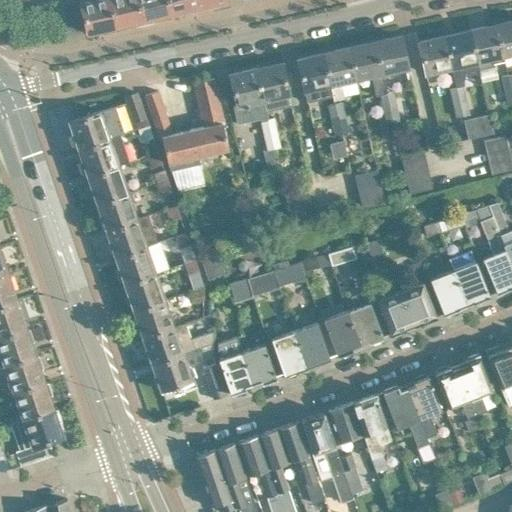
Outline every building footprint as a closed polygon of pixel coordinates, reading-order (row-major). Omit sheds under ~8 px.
[(116,28),(109,0),(79,0),(79,1),(87,33),(89,32),(97,31),(99,30),(99,31),(116,28)] [(142,21),(137,0),(109,0),(116,28),(131,24),(130,23),(132,23),(142,21)] [(170,15),(166,0),(137,0),(142,21),(151,19),(154,18),(154,19),(170,15)] [(197,8),(195,0),(166,0),(170,15),(186,12),(186,10),(197,8)] [(511,19),(496,24),(503,54),(511,52),(511,19)] [(503,54),(496,24),(470,29),(478,64),(479,68),(494,65),(493,62),(504,60),(503,54)] [(478,64),(470,29),(444,35),(451,66),(456,86),(462,115),(470,113),(463,84),(466,66),(478,64)] [(401,35),(374,41),(382,73),(408,67),(401,35)] [(451,66),(444,35),(418,41),(425,72),(451,66)] [(382,73),(374,41),(349,47),(356,78),(371,75),(376,95),(380,93),(387,123),(393,121),(386,92),(382,73)] [(356,78),(349,47),(323,53),(333,96),(334,100),(344,98),(340,82),(356,78)] [(333,96),(323,53),(297,59),(304,90),(307,102),(333,96)] [(282,62),(256,68),(265,111),(291,105),(282,62)] [(265,111),(256,68),(229,74),(236,104),(232,105),(236,123),(260,118),(267,150),(274,148),(267,119),(265,111)] [(511,103),(511,96),(507,74),(501,76),(507,104),(511,103)] [(214,77),(193,82),(204,126),(172,133),(163,135),(162,137),(168,163),(171,170),(201,163),(199,155),(229,148),(223,122),(224,122),(214,77)] [(462,115),(456,86),(448,88),(455,116),(462,115)] [(392,90),(386,92),(393,121),(399,120),(392,90)] [(172,133),(157,91),(144,94),(159,137),(162,137),(163,135),(172,133)] [(148,125),(137,92),(125,96),(124,96),(131,117),(134,116),(138,129),(148,125)] [(341,103),(335,105),(342,133),(349,132),(341,103)] [(342,133),(335,105),(329,106),(335,135),(342,133)] [(124,133),(115,107),(100,112),(99,111),(69,121),(73,132),(72,132),(73,135),(71,135),(75,147),(77,146),(77,149),(78,148),(79,149),(120,135),(120,134),(124,133)] [(273,118),(267,119),(274,148),(280,147),(273,118)] [(153,137),(148,125),(138,129),(142,140),(153,137)] [(129,161),(120,135),(79,149),(82,159),(81,159),(82,161),(80,162),(84,174),(86,173),(86,175),(87,175),(88,176),(119,166),(118,165),(129,161)] [(506,135),(495,137),(482,140),(485,152),(508,147),(506,135)] [(511,158),(509,150),(508,147),(485,152),(487,163),(511,158)] [(162,164),(158,152),(148,155),(152,166),(162,164)] [(428,165),(425,154),(402,159),(404,170),(428,165)] [(511,169),(511,164),(511,163),(511,158),(487,163),(490,174),(511,169)] [(430,175),(428,165),(404,170),(407,181),(430,175)] [(128,192),(119,166),(88,176),(91,185),(90,186),(91,188),(89,189),(93,200),(95,200),(96,202),(97,201),(97,202),(128,192)] [(379,182),(377,171),(353,176),(356,187),(379,182)] [(433,187),(430,175),(407,181),(410,192),(433,187)] [(171,191),(168,179),(156,182),(161,195),(171,191)] [(381,193),(379,182),(356,187),(358,198),(381,193)] [(310,197),(308,186),(284,191),(287,202),(310,197)] [(137,219),(128,192),(97,202),(101,213),(99,213),(100,215),(99,216),(102,226),(104,226),(104,228),(106,228),(107,230),(137,219)] [(384,204),(381,193),(358,198),(360,209),(384,204)] [(313,207),(310,197),(287,202),(289,213),(313,207)] [(508,231),(497,201),(487,202),(488,205),(491,215),(499,234),(508,231)] [(491,215),(488,205),(477,209),(480,219),(491,215)] [(181,218),(177,206),(166,209),(170,222),(181,218)] [(315,219),(313,207),(289,213),(292,224),(315,219)] [(439,232),(466,224),(462,214),(436,222),(439,232)] [(157,240),(149,215),(137,219),(107,230),(110,239),(108,240),(109,242),(108,242),(111,253),(113,253),(114,255),(115,254),(146,244),(157,240)] [(511,286),(511,268),(499,234),(491,215),(480,219),(494,253),(482,258),(497,293),(499,292),(500,294),(510,290),(509,288),(511,286)] [(439,232),(436,222),(424,225),(428,235),(439,232)] [(511,228),(508,231),(499,234),(511,268),(511,228)] [(189,243),(185,231),(174,234),(179,247),(189,243)] [(384,254),(382,248),(379,238),(367,242),(371,257),(384,254)] [(155,271),(146,244),(115,254),(119,266),(117,266),(118,268),(116,269),(120,280),(122,279),(123,282),(124,281),(124,282),(155,271)] [(331,264),(355,256),(352,246),(327,254),(331,264)] [(449,260),(453,270),(466,305),(476,301),(478,304),(488,300),(486,297),(489,296),(488,295),(475,261),(472,251),(449,260)] [(304,272),(331,264),(327,254),(300,262),(304,272)] [(208,278),(219,275),(214,257),(202,261),(208,278)] [(198,270),(193,258),(184,262),(188,273),(198,270)] [(306,277),(304,272),(300,262),(275,269),(280,284),(306,277)] [(280,284),(275,269),(247,278),(252,293),(280,284)] [(466,305),(453,270),(430,278),(444,314),(445,313),(447,316),(457,312),(455,309),(466,305)] [(164,297),(155,271),(124,282),(128,293),(126,293),(127,296),(126,296),(129,307),(131,306),(132,308),(133,308),(133,309),(164,297)] [(9,273),(7,274),(0,276),(0,306),(16,301),(13,289),(14,289),(13,287),(15,287),(11,275),(9,276),(9,273)] [(252,293),(247,278),(236,281),(231,283),(237,301),(254,296),(252,293)] [(436,315),(428,297),(422,281),(399,290),(413,325),(423,321),(425,324),(435,321),(433,317),(436,317),(436,315)] [(203,284),(202,285),(189,289),(193,301),(203,298),(203,284)] [(413,325),(399,290),(377,299),(391,334),(393,333),(395,336),(404,333),(402,329),(413,325)] [(368,302),(365,297),(365,295),(353,300),(356,307),(347,310),(361,346),(370,343),(374,344),(379,342),(381,337),(383,337),(369,302),(368,302)] [(173,324),(164,297),(133,309),(137,319),(135,320),(136,322),(134,322),(139,334),(140,334),(141,336),(142,335),(143,336),(173,324)] [(361,346),(347,310),(342,298),(333,302),(337,315),(324,319),(337,355),(340,354),(344,356),(350,354),(351,349),(361,346)] [(19,302),(18,300),(16,301),(0,306),(0,336),(25,328),(22,317),(23,316),(22,314),(24,313),(20,302),(19,302)] [(191,339),(184,320),(173,324),(143,336),(146,347),(145,347),(145,349),(144,350),(148,361),(149,361),(150,363),(152,362),(200,345),(209,342),(210,332),(191,339)] [(318,322),(294,330),(307,366),(316,363),(320,364),(327,362),(328,358),(330,358),(318,322)] [(27,327),(25,328),(0,336),(0,352),(4,365),(35,355),(31,343),(32,343),(31,341),(33,340),(29,329),(28,329),(27,327)] [(307,366),(294,330),(271,338),(283,373),(284,374),(286,374),(290,375),(295,373),(297,369),(307,366)] [(253,382),(242,351),(236,333),(213,341),(213,357),(214,360),(218,359),(230,393),(232,392),(238,392),(244,388),(245,388),(244,385),(253,382)] [(264,343),(242,351),(253,382),(260,380),(261,382),(263,381),(270,382),(274,378),(276,377),(264,343)] [(511,405),(511,352),(510,346),(502,349),(499,344),(484,350),(485,351),(508,408),(511,405)] [(187,365),(205,359),(200,345),(152,362),(155,374),(154,374),(155,376),(153,376),(157,388),(158,388),(159,390),(161,389),(161,390),(192,379),(187,365)] [(492,390),(479,354),(478,352),(463,358),(464,360),(456,364),(476,415),(487,411),(481,395),(492,390)] [(36,355),(35,355),(4,365),(13,392),(44,382),(40,370),(41,370),(40,368),(42,367),(38,356),(36,356),(36,355)] [(215,363),(208,365),(202,367),(214,398),(226,394),(215,363)] [(476,415),(456,364),(434,372),(448,407),(459,403),(465,419),(476,415)] [(441,410),(428,377),(427,374),(405,383),(426,437),(436,433),(429,414),(441,410)] [(45,381),(44,382),(13,392),(22,419),(53,409),(49,397),(50,396),(50,394),(51,394),(47,383),(46,383),(45,381)] [(426,437),(405,383),(398,386),(397,384),(382,390),(396,427),(405,424),(415,447),(428,442),(426,437)] [(392,439),(376,394),(375,393),(352,401),(364,433),(377,470),(388,466),(384,453),(385,453),(381,442),(392,439)] [(364,433),(352,401),(327,410),(339,442),(364,433)] [(54,408),(53,409),(22,419),(11,423),(25,464),(36,460),(53,454),(48,440),(62,435),(58,424),(60,423),(59,421),(60,421),(56,410),(55,410),(54,408)] [(344,471),(323,412),(323,411),(302,419),(302,420),(322,478),(334,474),(344,471)] [(322,490),(298,422),(297,420),(278,427),(290,461),(298,458),(307,482),(314,501),(325,498),(322,490)] [(290,461),(278,427),(258,434),(284,511),(296,511),(288,489),(289,489),(281,464),(290,461)] [(284,511),(258,434),(237,441),(249,475),(258,472),(271,511),(284,511)] [(258,511),(245,476),(234,444),(233,442),(214,449),(234,508),(235,511),(258,511)] [(234,508),(214,449),(194,456),(205,490),(211,506),(220,504),(222,511),(223,511),(234,508)] [(346,470),(357,466),(352,453),(342,457),(346,470)] [(511,481),(511,461),(511,462),(511,464),(511,466),(500,472),(505,484),(511,481)] [(349,484),(344,471),(334,474),(338,487),(343,501),(354,497),(349,484)] [(479,494),(505,484),(500,472),(487,477),(484,471),(472,476),(479,494)] [(462,487),(448,493),(453,504),(467,499),(462,487)] [(453,504),(448,493),(436,498),(441,509),(453,504)] [(68,511),(67,498),(46,505),(46,511),(68,511)]
